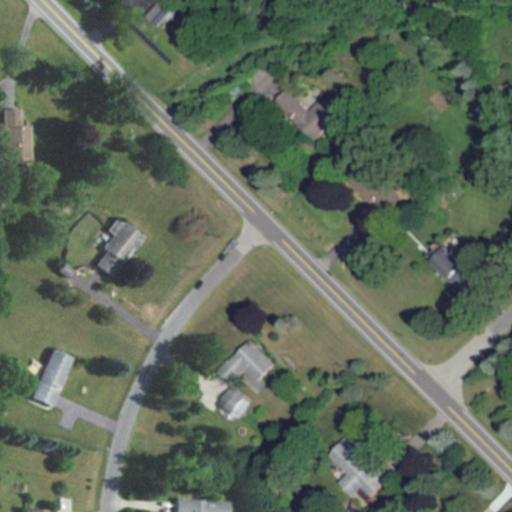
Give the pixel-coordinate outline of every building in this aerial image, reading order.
[(340,115),(323,97),(310,110),(299,98),(285,112),(314,141),(340,115)] [(18,110),(1,110),(2,161),(29,161),(29,124),(18,124),(18,110)] [(378,201),(390,212),(405,197),(369,163),(350,182),(374,205),(378,201)] [(105,231),(112,236),(91,262),(109,277),(141,238),(116,217),(105,231)] [(433,263),(462,294),(480,277),(451,246),(433,263)] [(249,368),(259,380),(277,365),(254,338),(219,368),(232,383),(249,368)] [(70,355),(48,347),(29,397),(51,405),(70,355)] [(237,418),(253,399),(235,385),(220,404),(237,418)] [(347,472),(338,481),(353,495),(359,490),(369,500),(390,479),(365,454),(369,449),(352,432),(330,455),(347,472)] [(228,511),(228,498),(173,497),(173,511),(228,511)]
